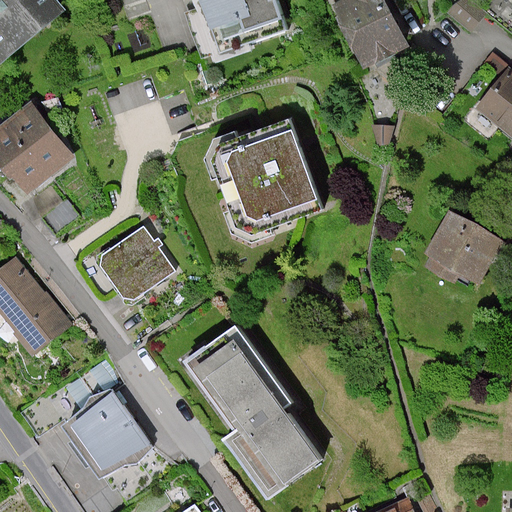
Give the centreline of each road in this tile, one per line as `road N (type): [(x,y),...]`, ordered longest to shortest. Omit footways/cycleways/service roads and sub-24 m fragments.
road 1 (residential): [(0,203),(238,511)]
road 2 (tertiary): [(69,511),(0,411)]
